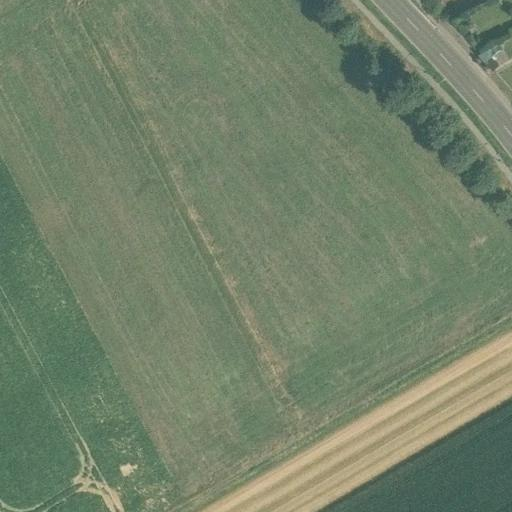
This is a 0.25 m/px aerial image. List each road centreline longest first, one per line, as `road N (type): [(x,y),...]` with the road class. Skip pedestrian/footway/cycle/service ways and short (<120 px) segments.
road 1 (track): [(511,339),(205,511)]
road 2 (secondary): [(511,136),(390,0)]
